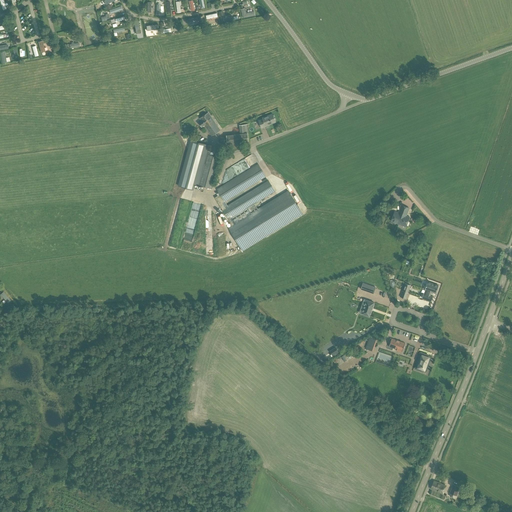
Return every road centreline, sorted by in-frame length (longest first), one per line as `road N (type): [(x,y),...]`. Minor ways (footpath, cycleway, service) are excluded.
road 1 (tertiary): [(412,511),(511,256)]
road 2 (unclassified): [(369,100),(511,48)]
road 3 (unclassified): [(266,0),(327,81),(346,94)]
